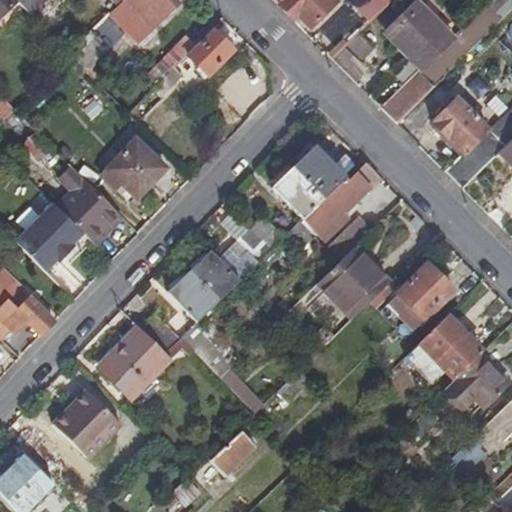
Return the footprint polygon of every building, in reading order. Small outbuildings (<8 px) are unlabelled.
[(0,0),(0,23),(20,4),(16,0),(0,0)] [(16,0),(20,4),(31,15),(46,0),(16,0)] [(129,0),(112,17),(140,44),(184,1),(183,0),(129,0)] [(272,0),(294,22),(298,18),(310,30),(336,4),(332,0),(272,0)] [(363,0),(354,10),(367,23),(388,0),(363,0)] [(397,125),(511,9),(511,0),(491,0),(457,35),(459,37),(423,77),(419,73),(381,110),(397,125)] [(417,4),(387,33),(423,70),(453,41),(417,4)] [(325,55),(350,79),(374,54),(349,30),(325,55)] [(170,53),(181,63),(202,42),(191,31),(170,53)] [(176,68),(183,76),(193,65),(191,62),(193,59),(210,76),(234,52),(213,31),(202,42),(181,63),(176,68)] [(74,59),(88,73),(110,51),(92,34),(70,55),(74,59)] [(176,68),(154,90),(162,97),(183,76),(176,68)] [(462,154),(444,172),(463,191),(500,154),(511,142),(511,122),(495,139),(456,101),(433,124),(462,154)] [(85,183),(71,169),(68,171),(38,140),(27,150),(62,185),(56,190),(63,197),(68,192),(72,195),(85,183)] [(511,166),(511,142),(500,154),(511,166)] [(137,143),(103,178),(119,193),(124,188),(138,201),(166,171),(137,143)] [(273,190),(303,222),(346,182),(344,179),(357,167),(347,157),(335,168),(316,149),(273,190)] [(378,176),(367,166),(366,166),(320,211),(322,213),(314,222),(328,236),(336,227),(340,231),(349,221),(345,216),(371,190),(367,186),(378,176)] [(72,195),(58,210),(84,237),(87,239),(97,249),(108,237),(105,235),(120,219),(85,183),(72,195)] [(55,207),(15,247),(44,277),(56,265),(58,267),(74,251),(72,249),(84,237),(55,207)] [(237,245),(258,266),(285,240),(264,218),(237,245)] [(359,220),(352,227),(364,240),(372,232),(359,220)] [(329,249),(341,262),(355,249),(364,240),(352,227),(329,249)] [(341,262),(319,284),(353,320),(390,284),(355,249),(341,262)] [(168,294),(197,324),(239,283),(211,253),(190,274),(168,294)] [(428,267),(398,297),(424,322),(453,292),(428,267)] [(28,327),(41,340),(44,336),(54,325),(30,302),(17,316),(8,307),(0,315),(0,324),(15,340),(28,327)] [(174,346),(179,341),(154,316),(140,331),(164,355),(174,346)] [(447,319),(405,360),(431,385),(444,372),(455,382),(480,358),(484,354),(447,319)] [(218,354),(193,329),(181,340),(196,355),(215,373),(222,379),(229,372),(232,369),(218,354)] [(164,355),(140,331),(100,372),(132,402),(185,348),(179,341),(174,346),(164,355)] [(228,345),(218,354),(232,369),(242,359),(228,345)] [(455,382),(445,391),(461,407),(471,396),(486,411),(509,387),(480,358),(455,382)] [(264,407),(229,372),(222,379),(228,387),(227,388),(255,416),(264,407)] [(300,372),(278,394),(288,404),(311,382),(300,372)] [(69,417),(66,415),(53,428),(71,447),(79,439),(105,412),(86,393),(73,408),(75,411),(69,417)] [(511,402),(455,458),(462,465),(466,462),(473,468),(511,430),(511,402)] [(73,408),(66,415),(69,417),(75,411),(73,408)] [(121,430),(105,412),(79,439),(71,447),(76,452),(83,445),(95,456),(121,430)] [(425,416),(408,433),(417,443),(434,426),(425,416)] [(242,435),(212,464),(226,478),(256,449),(242,435)] [(424,488),(400,511),(415,511),(432,496),(424,488)] [(486,499),(473,511),(482,511),(491,503),(486,499)]
